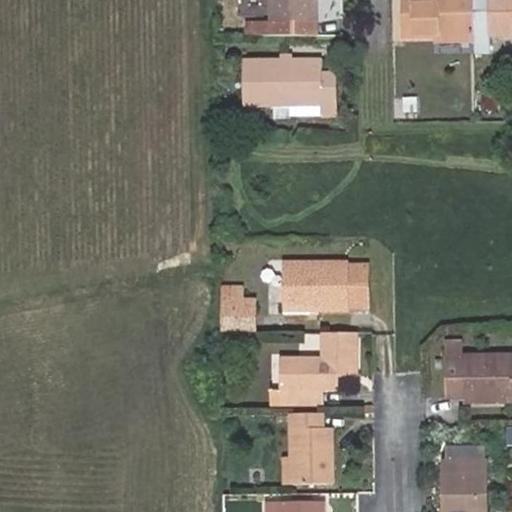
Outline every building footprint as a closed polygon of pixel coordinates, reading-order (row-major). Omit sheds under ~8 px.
[(273,0),(274,17),(316,16),(316,0),(273,0)] [(474,30),(474,0),(402,0),(402,32),(435,31),(474,30)] [(511,0),(474,0),(474,30),(511,30),(511,0)] [(316,28),(316,16),(274,17),(249,17),(249,30),(316,28)] [(435,40),(474,40),(474,30),(435,31),(435,40)] [(322,97),(321,67),(320,56),(243,58),(244,99),(272,98),(322,97)] [(335,67),(321,67),(322,97),(272,98),(272,110),(335,109),(335,67)] [(401,96),(400,112),(417,114),(418,97),(401,96)] [(347,266),(347,313),(347,315),(365,315),(365,260),(348,260),(347,266)] [(315,312),(347,313),(347,266),(282,265),(282,305),(315,305),(315,312)] [(217,286),(217,305),(242,305),(241,285),(217,286)] [(217,305),(217,331),(249,330),(249,305),(242,305),(217,305)] [(320,366),(294,365),(280,364),(279,392),(279,395),(287,395),(287,406),(319,407),(320,395),(321,381),(335,381),(351,381),(351,339),(320,339),(320,366)] [(511,399),(511,354),(446,354),(446,393),(465,395),(465,400),(511,399)] [(321,381),(320,395),(335,395),(335,381),(321,381)] [(287,406),(287,395),(279,395),(279,392),(270,392),(270,406),(287,406)] [(290,458),(290,486),(328,486),(328,430),(320,429),(320,418),(291,418),(290,458)] [(454,504),(454,511),(487,511),(486,461),(486,442),(446,443),(446,461),(445,461),(446,503),(454,504)] [(280,486),(290,486),(290,458),(280,459),(280,486)] [(446,511),(454,511),(454,504),(446,503),(446,511)]
